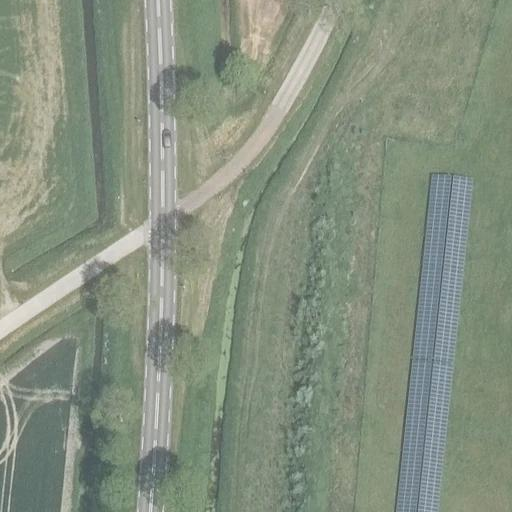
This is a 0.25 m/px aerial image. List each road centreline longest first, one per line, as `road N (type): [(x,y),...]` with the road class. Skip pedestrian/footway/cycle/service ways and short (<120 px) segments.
road 1 (secondary): [(151,511),(163,220)]
road 2 (unclassified): [(163,220),(238,163),(290,89),(336,0)]
road 3 (secondary): [(163,220),(160,0)]
road 4 (unclassified): [(0,331),(163,220)]
